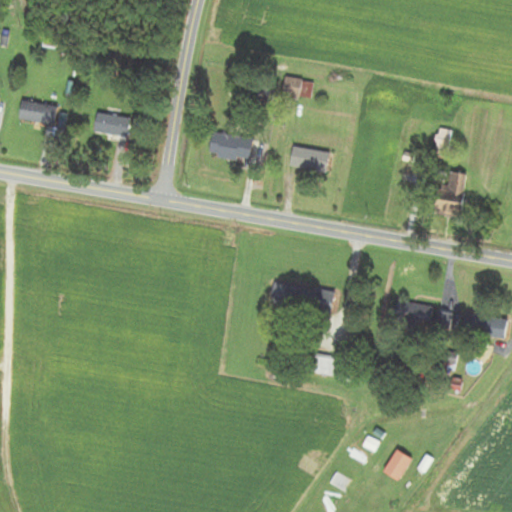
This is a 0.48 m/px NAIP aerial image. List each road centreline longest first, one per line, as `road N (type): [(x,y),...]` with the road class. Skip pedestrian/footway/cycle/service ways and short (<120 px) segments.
road 1 (tertiary): [(511,257),(0,166)]
road 2 (residential): [(160,195),(211,0)]
